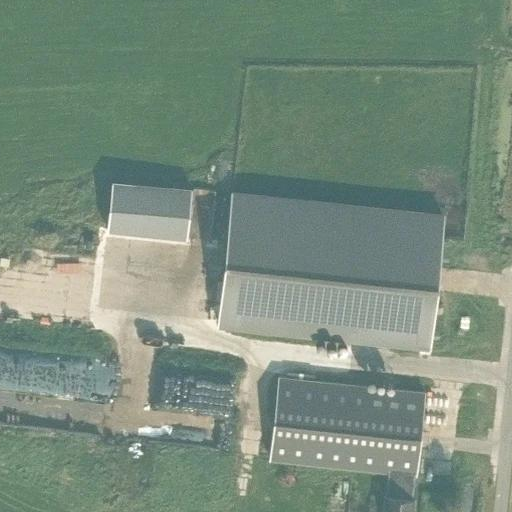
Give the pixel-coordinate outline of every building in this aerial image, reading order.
[(191,188),(111,179),(106,229),(185,238),(191,188)] [(443,211),(230,188),(215,324),(429,347),(443,211)] [(150,399),(232,408),(236,370),(155,361),(150,399)] [(413,473),(415,474),(423,391),(278,376),(269,458),(388,471),(386,495),(384,495),(382,511),(411,511),(413,498),(410,498),(413,473)] [(18,406),(20,391),(0,388),(0,424),(11,426),(14,406),(18,406)] [(80,407),(82,404),(74,395),(68,401),(62,395),(50,406),(70,428),(78,421),(80,423),(88,416),(80,407)]
